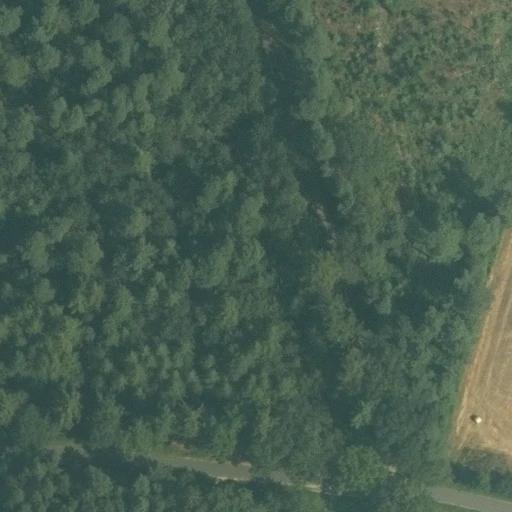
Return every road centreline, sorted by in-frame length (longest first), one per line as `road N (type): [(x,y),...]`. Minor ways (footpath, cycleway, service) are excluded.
road 1 (track): [(254,0),(385,456),(385,488)]
road 2 (unclassified): [(501,511),(424,492),(0,447)]
